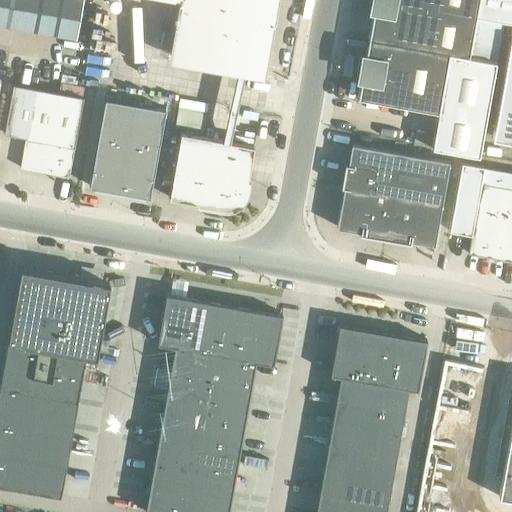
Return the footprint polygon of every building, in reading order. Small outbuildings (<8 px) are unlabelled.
[(0,0),(0,22),(76,36),(82,0),(0,0)] [(181,0),(171,55),(260,71),(273,0),(181,0)] [(368,36),(452,52),(468,54),(475,16),(477,0),(372,0),(371,9),(373,9),(368,36)] [(500,33),(510,35),(511,35),(511,0),(477,0),(475,16),(502,21),(500,33)] [(475,16),(468,54),(468,56),(495,61),(500,33),(502,21),(475,16)] [(511,35),(510,35),(492,137),(511,140),(511,35)] [(468,54),(452,52),(368,36),(365,54),(363,54),(358,78),(361,78),(358,96),(438,111),(432,146),(478,155),(495,61),(468,56),(468,54)] [(26,136),(20,167),(38,170),(52,173),(52,172),(69,176),(83,96),(13,83),(4,132),(26,136)] [(89,185),(150,196),(165,108),(105,97),(89,185)] [(249,181),(250,179),(248,179),(254,145),(181,132),(169,196),(197,201),(197,203),(198,204),(198,203),(222,208),(227,208),(232,207),(236,205),(240,203),(243,199),(246,195),(249,181)] [(351,143),(348,163),(345,163),(341,186),(344,187),(337,227),(360,231),(360,233),(410,242),(410,240),(434,244),(449,160),(351,143)] [(468,252),(511,260),(511,170),(462,162),(450,230),(471,234),(468,252)] [(21,266),(0,381),(0,484),(59,495),(85,352),(96,354),(109,282),(21,266)] [(175,345),(158,439),(145,511),(152,511),(227,511),(255,360),(273,363),(282,313),(166,292),(157,342),(175,345)] [(340,375),(327,444),(315,511),(385,511),(408,387),(418,389),(427,339),(339,323),(330,373),(340,375)] [(499,476),(500,475),(502,475),(498,496),(511,498),(511,394),(510,394),(509,395),(508,396),(494,474),(494,475),(495,476),(496,476),(496,477),(497,477),(498,476),(499,476)]
